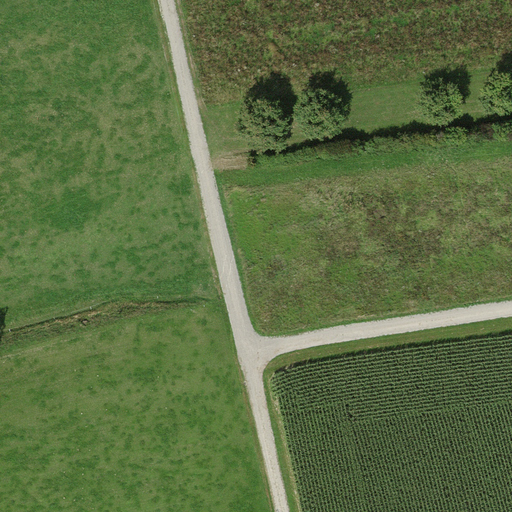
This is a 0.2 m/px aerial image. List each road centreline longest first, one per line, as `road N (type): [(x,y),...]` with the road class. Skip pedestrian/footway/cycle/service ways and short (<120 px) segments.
road 1 (track): [(286,511),(175,0)]
road 2 (track): [(252,356),(511,314)]
